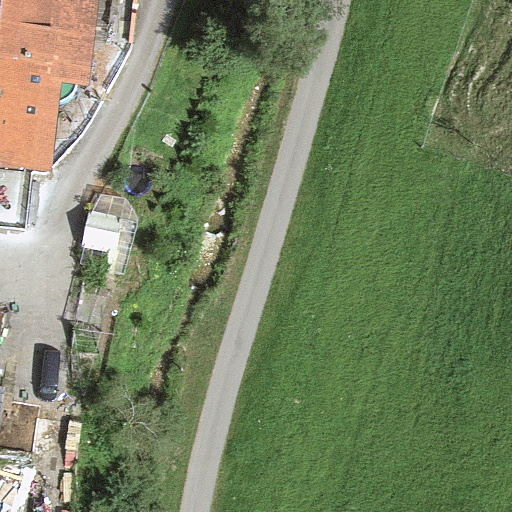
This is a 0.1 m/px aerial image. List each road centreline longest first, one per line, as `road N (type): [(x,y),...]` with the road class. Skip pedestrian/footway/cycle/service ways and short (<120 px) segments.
road 1 (unclassified): [(335,0),(207,448),(197,511)]
road 2 (track): [(0,267),(45,239),(159,0)]
